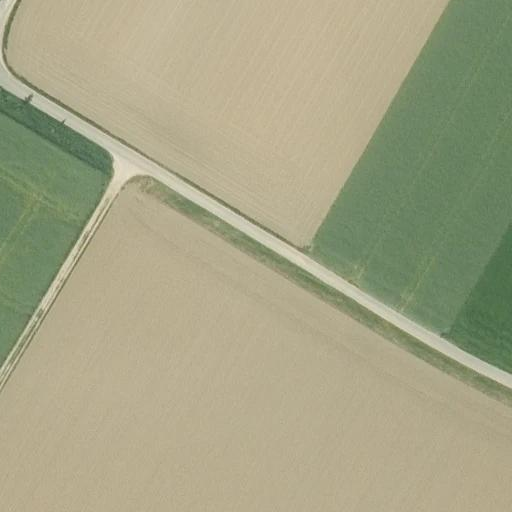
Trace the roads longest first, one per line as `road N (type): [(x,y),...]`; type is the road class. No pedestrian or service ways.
road 1 (track): [(511,385),(0,79)]
road 2 (track): [(0,426),(149,174)]
